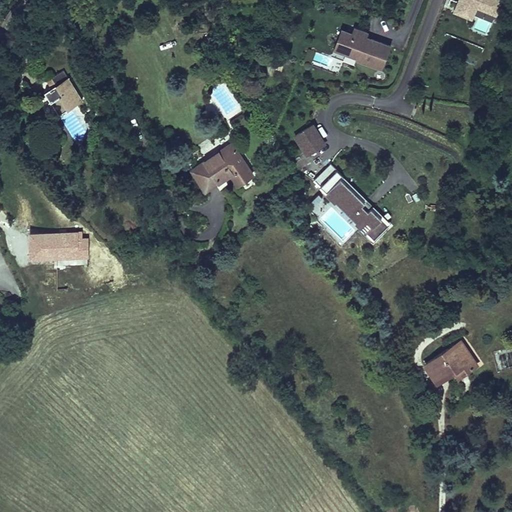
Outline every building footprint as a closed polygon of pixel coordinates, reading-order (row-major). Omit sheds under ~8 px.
[(493,15),(499,0),(456,0),(455,5),(472,12),(474,7),(493,15)] [(469,19),(472,12),(455,5),(452,12),(469,19)] [(382,68),(390,45),(365,36),(366,32),(353,27),(351,33),(344,53),(357,57),(356,59),(382,68)] [(344,53),(351,33),(341,29),(334,49),(344,53)] [(14,77),(22,72),(16,61),(7,66),(14,77)] [(83,100),(64,69),(52,77),(56,85),(45,92),(59,115),(83,100)] [(325,144),(313,124),(296,134),(308,154),(325,144)] [(232,143),(192,168),(205,189),(230,173),(237,184),(252,174),(232,143)] [(391,224),(343,177),(345,175),(332,162),(316,179),(337,201),(335,202),(357,224),(359,222),(376,239),(391,224)] [(82,233),(30,233),(30,258),(88,258),(87,238),(82,238),(82,233)] [(455,343),(460,350),(464,348),(459,340),(455,343)] [(458,377),(476,365),(464,348),(460,350),(455,343),(426,362),(439,381),(454,371),(458,377)]
